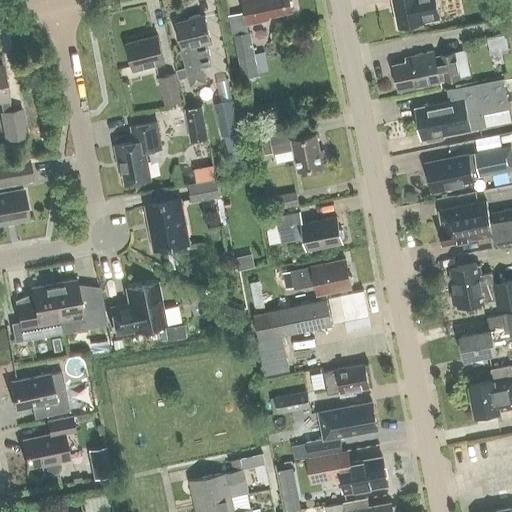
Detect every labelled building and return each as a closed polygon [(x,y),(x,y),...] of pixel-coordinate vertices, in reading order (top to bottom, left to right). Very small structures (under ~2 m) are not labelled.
[(292,12),(294,8),(293,0),(248,0),(242,1),(248,24),(269,21),(270,16),(292,12)] [(392,0),(399,30),(440,21),(435,0),(392,0)] [(182,52),(185,60),(177,62),(179,69),(176,70),(178,80),(189,77),(191,87),(206,83),(203,70),(213,67),(207,44),(211,43),(204,17),(201,18),(199,16),(192,18),(191,21),(176,24),(183,51),(182,52)] [(251,32),(233,36),(242,80),(259,77),(251,32)] [(133,69),(164,62),(158,37),(128,44),(133,69)] [(394,86),(398,89),(398,90),(460,80),(460,78),(470,76),(465,51),(435,57),(435,53),(405,58),(406,63),(394,65),(396,78),(394,81),(394,86)] [(6,139),(27,135),(22,111),(11,113),(8,99),(2,67),(0,67),(0,100),(0,101),(3,114),(2,114),(6,139)] [(181,102),(175,74),(158,77),(164,105),(181,102)] [(450,102),(420,108),(417,113),(422,139),(426,138),(426,139),(444,136),(444,135),(472,130),(471,129),(487,126),(484,114),(509,109),(503,79),(448,90),(450,102)] [(215,104),(221,136),(240,132),(234,100),(215,104)] [(184,109),(190,143),(208,139),(202,106),(184,109)] [(146,152),(161,149),(156,122),(131,127),(134,142),(114,146),(117,159),(120,159),(125,184),(151,179),(146,152)] [(271,135),(272,141),(263,143),(265,154),(276,153),(277,162),(296,159),(299,170),(323,165),(317,135),(294,140),(293,131),(271,135)] [(249,145),(237,146),(238,166),(250,165),(249,145)] [(474,177),(511,169),(511,150),(511,146),(470,154),(426,162),(432,193),(475,184),(474,177)] [(0,164),(0,187),(34,181),(29,159),(0,164)] [(216,180),(188,185),(191,202),(219,197),(216,180)] [(0,192),(0,224),(28,219),(23,188),(0,192)] [(295,193),(271,198),(274,211),(298,206),(295,193)] [(154,250),(188,244),(180,199),(146,205),(154,250)] [(496,248),(511,244),(511,209),(490,214),(488,202),(440,211),(443,225),(438,226),(441,245),(493,235),(496,248)] [(278,216),(278,217),(263,219),(267,243),(305,237),(307,249),(342,242),(338,217),(304,223),(302,211),(278,216)] [(313,266),(313,268),(283,274),(286,291),(295,290),(295,291),(316,287),(317,293),(352,287),(353,283),(353,278),(350,277),(347,260),(313,266)] [(511,280),(495,283),(493,272),(483,274),(481,265),(478,266),(477,262),(451,267),(455,291),(451,292),(454,305),(457,305),(458,308),(486,302),(484,296),(497,293),(500,310),(511,307),(511,280)] [(54,284),(60,320),(83,315),(82,308),(91,306),(87,288),(78,290),(76,279),(54,284)] [(164,325),(156,283),(127,289),(130,304),(110,308),(115,333),(134,329),(135,330),(164,325)] [(39,324),(60,320),(54,284),(31,288),(33,298),(16,301),(19,322),(12,323),(15,339),(41,334),(39,324)] [(256,313),(261,338),(332,325),(327,300),(256,313)] [(174,305),(175,320),(185,320),(184,305),(174,305)] [(245,311),(226,306),(223,319),(241,324),(245,311)] [(511,313),(506,314),(484,319),(487,331),(459,336),(464,359),(495,353),(493,341),(511,337),(511,313)] [(164,328),(166,340),(186,336),(184,324),(164,328)] [(114,349),(123,348),(121,339),(112,340),(114,349)] [(356,389),(367,387),(364,365),(337,369),(338,370),(324,372),(328,394),(341,392),(341,395),(357,393),(356,389)] [(511,365),(511,366),(491,369),(493,381),(470,386),(476,415),(500,411),(499,410),(511,407),(511,365)] [(61,371),(49,374),(49,373),(10,382),(16,409),(44,403),(46,415),(70,410),(61,371)] [(274,397),(278,414),(311,407),(307,390),(274,397)] [(307,456),(342,451),(340,437),(378,430),(373,403),(319,412),(324,439),(305,442),(307,456)] [(28,466),(41,463),(42,470),(47,474),(58,472),(61,467),(59,459),(69,457),(64,433),(75,430),(72,416),(47,421),(50,435),(23,441),(28,466)] [(334,483),(343,482),(345,493),(388,486),(383,458),(351,463),(349,450),(342,451),(307,456),(311,483),(334,479),(334,483)] [(87,462),(90,477),(90,479),(109,475),(105,459),(87,462)] [(274,465),(276,479),(297,476),(295,461),(274,465)] [(194,499),(230,492),(229,484),(245,480),(243,469),(190,480),(194,499)] [(93,511),(116,511),(118,511),(114,490),(90,495),(93,511)] [(230,492),(194,499),(196,511),(230,511),(235,511),(230,492)] [(392,511),(391,502),(361,507),(360,500),(327,505),(328,511),(392,511)]
